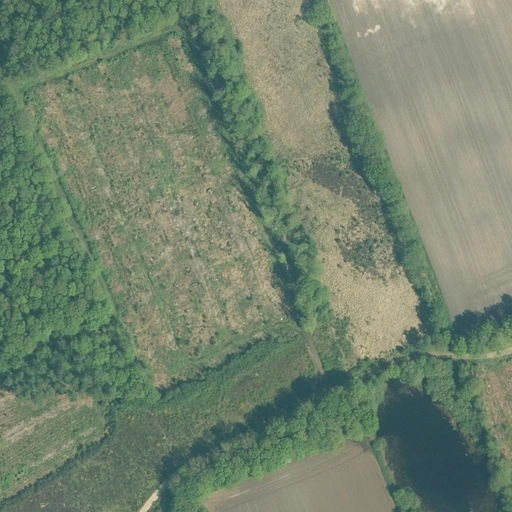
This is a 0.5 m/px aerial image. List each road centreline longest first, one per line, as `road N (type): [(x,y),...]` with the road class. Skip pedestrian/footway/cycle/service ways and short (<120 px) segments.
road 1 (track): [(327,387),(179,18),(15,85),(0,54)]
road 2 (track): [(15,85),(115,321),(0,374)]
road 3 (track): [(148,511),(180,474),(327,387)]
road 4 (track): [(327,387),(412,352),(492,359),(511,352)]
